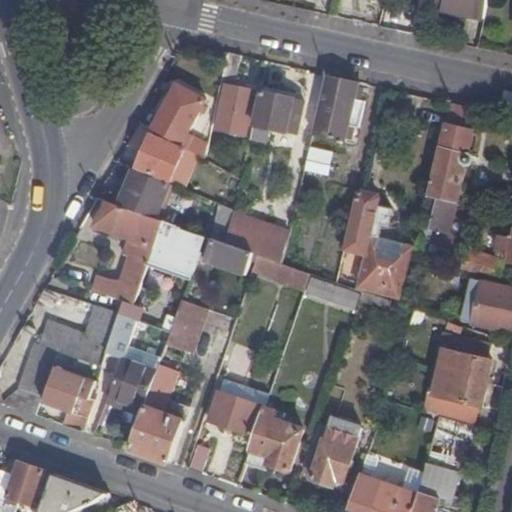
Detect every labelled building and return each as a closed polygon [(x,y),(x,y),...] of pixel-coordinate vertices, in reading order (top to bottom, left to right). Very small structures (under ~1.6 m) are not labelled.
[(437,0),(435,9),(484,19),(488,0),(437,0)] [(242,57),(230,54),(225,76),(235,78),(236,76),(238,76),(242,57)] [(356,101),(360,84),(328,76),(314,136),(346,143),(350,126),(360,128),(366,103),(356,101)] [(248,82),(246,91),(257,93),(259,84),(248,82)] [(257,93),(246,91),(228,86),(217,130),(247,136),(257,93)] [(188,133),(206,101),(178,87),(161,118),(188,133)] [(289,134),(296,100),(263,92),(253,140),(268,144),(271,131),(289,134)] [(451,237),(482,111),(452,104),(430,199),(438,200),(431,231),(451,237)] [(154,136),(139,170),(172,184),(186,150),(154,136)] [(199,141),(193,152),(206,160),(209,146),(199,141)] [(311,148),(306,170),(328,175),(333,153),(311,148)] [(136,171),(121,207),(157,220),(171,186),(136,171)] [(358,290),(401,300),(414,249),(380,240),(383,227),(389,228),(393,211),(379,208),(380,201),(379,198),(364,194),(362,196),(349,252),(367,257),(358,290)] [(98,280),(95,291),(136,305),(150,268),(165,223),(157,220),(121,207),(108,203),(96,228),(130,240),(125,255),(131,257),(121,287),(98,280)] [(213,240),(214,240),(228,246),(234,217),(235,211),(221,205),(213,240)] [(228,246),(259,257),(284,266),(291,235),(234,217),(228,246)] [(150,268),(192,282),(208,238),(165,223),(150,268)] [(251,263),(257,264),(259,257),(228,246),(214,240),(207,261),(247,276),(251,263)] [(505,264),(470,252),(468,252),(463,269),(499,282),(505,264)] [(257,264),(254,274),(306,292),(308,287),(312,276),(284,266),(259,257),(257,264)] [(360,305),(365,294),(340,285),(312,276),(308,287),(360,305)] [(483,284),(473,281),(464,322),(473,324),(483,284)] [(511,333),(511,289),(483,284),(473,324),(511,333)] [(174,333),(167,354),(182,359),(185,351),(192,353),(207,311),(185,303),(174,333)] [(83,335),(112,345),(122,316),(121,316),(93,306),(83,335)] [(412,326),(423,329),(428,315),(417,311),(412,326)] [(108,355),(126,362),(140,322),(122,316),(112,345),(108,355)] [(61,354),(104,369),(108,355),(112,345),(83,335),(50,324),(42,347),(35,346),(22,389),(46,398),(61,354)] [(440,374),(488,385),(494,361),(491,361),(494,349),(448,339),(441,371),(440,374)] [(237,348),(227,366),(242,374),(252,355),(237,348)] [(121,375),(125,364),(126,362),(108,355),(104,369),(121,375)] [(146,413),(156,387),(159,375),(125,364),(121,375),(110,402),(146,413)] [(66,425),(84,432),(95,401),(93,400),(99,383),(59,370),(47,405),(71,413),(66,425)] [(483,407),(488,385),(440,374),(438,384),(449,387),(449,388),(455,389),(449,413),(480,420),(483,407)] [(134,449),(173,463),(187,421),(182,419),(183,414),(175,411),(172,416),(165,414),(173,393),(156,387),(146,413),(134,449)] [(9,405),(40,416),(46,398),(22,389),(9,405)] [(221,394),(212,421),(257,437),(267,408),(221,394)] [(281,412),(267,408),(257,437),(248,464),(268,470),(269,464),(292,471),(306,430),(278,421),(281,412)] [(463,462),(472,423),(440,417),(432,455),(463,462)] [(330,428),(320,424),(306,465),(317,469),(314,480),(335,487),(338,479),(347,482),(365,429),(334,418),(330,428)] [(192,470),(203,474),(211,448),(200,444),(192,470)] [(0,511),(4,511),(16,511),(21,501),(35,506),(46,471),(22,463),(15,480),(1,476),(0,479),(0,511)] [(449,469),(428,464),(421,493),(442,500),(449,469)] [(456,496),(462,472),(449,469),(442,500),(440,507),(451,511),(459,511),(464,499),(456,496)] [(56,475),(43,511),(75,511),(112,495),(56,475)] [(377,511),(414,511),(420,496),(365,476),(356,501),(379,509),(377,511)] [(420,496),(414,511),(451,511),(440,507),(442,500),(421,493),(420,496)]
